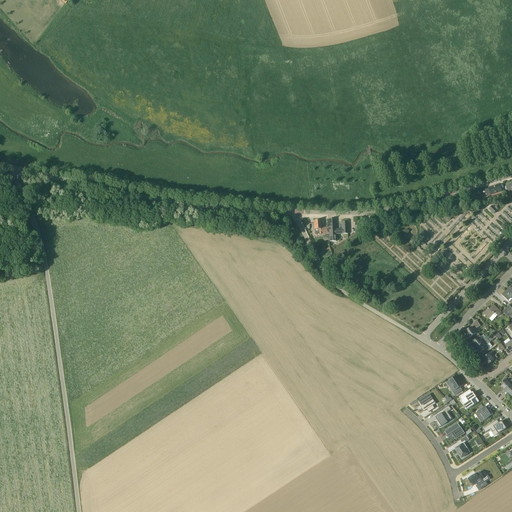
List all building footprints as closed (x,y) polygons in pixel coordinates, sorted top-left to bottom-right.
[(502,191),(501,190),(500,185),(489,188),(489,189),(485,190),(487,195),(491,194),(491,195),(502,191)] [(321,228),(321,224),(320,221),(314,221),(314,230),(315,235),(329,234),(328,228),(321,228)] [(511,288),(510,286),(502,295),(508,301),(511,298),(511,299),(511,288)] [(502,313),(497,308),(493,305),(489,309),(488,308),(484,313),(492,322),(497,316),(498,317),(502,313)] [(511,314),(511,313),(511,312),(506,308),(503,312),(509,318),(510,317),(511,314)] [(469,338),(474,335),(476,333),(474,330),(479,327),(475,322),(471,326),(471,328),(465,332),(469,338)] [(475,345),(476,348),(488,340),(486,337),(481,340),(480,338),(481,337),(478,334),(474,337),(476,340),(473,342),(473,343),(472,344),(474,346),(475,345)] [(493,340),(493,339),(491,337),(488,340),(476,348),(480,353),(482,356),(485,354),(488,352),(487,352),(490,351),(488,347),(486,345),(488,344),(490,343),(493,340)] [(496,355),(495,356),(492,352),(490,354),(489,354),(486,356),(484,358),(488,365),(494,361),(498,358),(496,355)] [(455,396),(462,391),(460,388),(462,386),(455,377),(448,382),(455,390),(452,392),(455,396)] [(503,395),(511,385),(511,379),(508,383),(505,380),(500,385),(504,389),(501,393),(503,395)] [(508,393),(511,396),(511,385),(503,395),(505,397),(508,393)] [(471,393),(469,390),(460,396),(462,399),(461,400),(465,404),(468,402),(471,406),(472,405),(473,405),(481,400),(474,391),(471,393)] [(431,411),(437,407),(435,404),(438,402),(436,398),(433,400),(430,396),(427,398),(426,397),(420,400),(426,410),(430,408),(431,411)] [(491,412),(488,408),(486,409),(483,404),(474,409),(478,415),(479,414),(482,419),(487,415),(486,415),(491,412)] [(437,421),(441,427),(451,420),(449,418),(452,415),(449,411),(453,409),(450,405),(434,415),(437,419),(438,420),(437,421)] [(495,431),(497,434),(506,429),(501,422),(498,424),(496,421),(482,431),(484,434),(490,430),(491,433),(494,431),(495,431)] [(457,423),(445,432),(452,442),(464,433),(457,423)] [(466,437),(457,444),(459,447),(455,449),(462,459),(468,454),(465,450),(468,449),(464,444),(469,440),(466,437)] [(479,472),(468,480),(472,486),(475,484),(478,487),(489,480),(486,476),(483,478),(479,472)]
